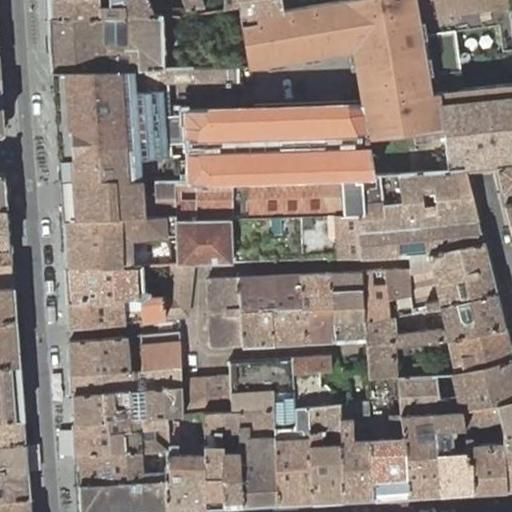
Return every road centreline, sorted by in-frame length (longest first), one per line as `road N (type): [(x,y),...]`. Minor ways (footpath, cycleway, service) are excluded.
road 1 (residential): [(55,511),(30,151)]
road 2 (residential): [(338,511),(511,501)]
road 3 (residential): [(30,151),(20,0)]
